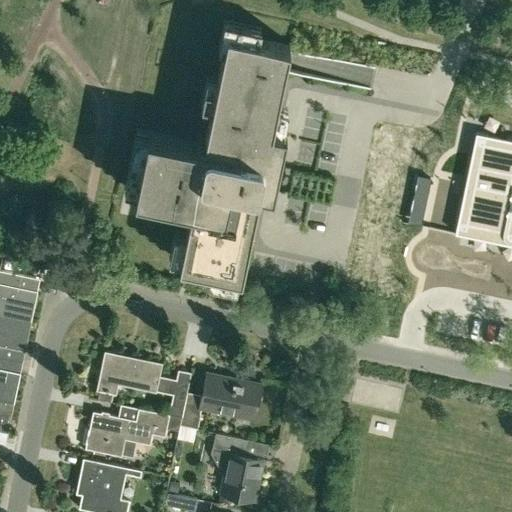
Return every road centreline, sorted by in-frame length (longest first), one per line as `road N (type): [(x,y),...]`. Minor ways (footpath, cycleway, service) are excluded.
road 1 (residential): [(17,511),(56,325),(72,306),(105,295),(317,338)]
road 2 (residential): [(317,338),(511,379)]
road 3 (residential): [(289,511),(285,486),(317,338)]
